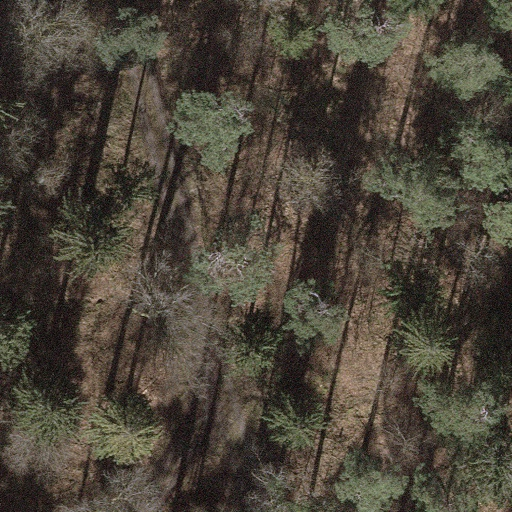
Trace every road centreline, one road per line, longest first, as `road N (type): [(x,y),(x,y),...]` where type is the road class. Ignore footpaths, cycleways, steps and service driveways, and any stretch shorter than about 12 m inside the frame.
road 1 (track): [(263,511),(206,354),(123,0)]
road 2 (track): [(134,511),(174,465),(206,354)]
